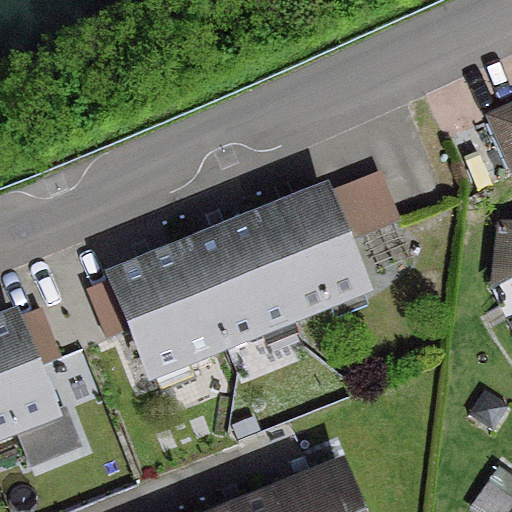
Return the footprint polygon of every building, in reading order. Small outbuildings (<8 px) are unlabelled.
[(511,109),(487,120),(511,174),(511,109)] [(380,188),(352,199),(371,248),(399,236),(380,188)] [(319,198),(249,226),(286,319),(356,291),(343,259),(324,210),(319,198)] [(352,199),(324,210),(343,259),(371,248),(352,199)] [(217,347),(286,319),(249,226),(180,254),(217,347)] [(511,342),(511,228),(495,227),(487,293),(511,342)] [(147,375),(217,347),(180,254),(110,283),(147,375)] [(8,324),(0,327),(0,434),(46,416),(8,324)] [(350,511),(335,473),(265,501),(269,511),(350,511)] [(481,490),(466,510),(469,511),(501,511),(505,507),(481,490)] [(269,511),(265,501),(237,511),(269,511)]
